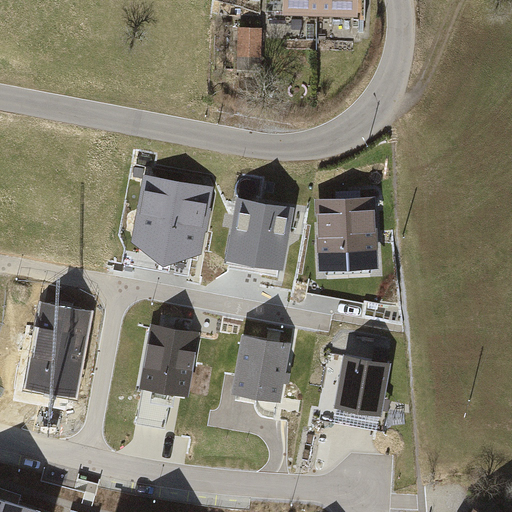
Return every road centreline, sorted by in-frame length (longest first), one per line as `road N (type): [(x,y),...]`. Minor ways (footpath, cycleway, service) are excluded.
road 1 (tertiary): [(0,98),(269,146),(323,142),(368,122),(392,94),(405,57),(404,0)]
road 2 (residential): [(87,460),(214,483),(360,491)]
road 3 (residential): [(119,288),(317,322)]
road 4 (residential): [(87,460),(119,288)]
road 5 (track): [(392,94),(415,98),(430,82),(467,0)]
road 6 (residential): [(0,264),(119,288)]
